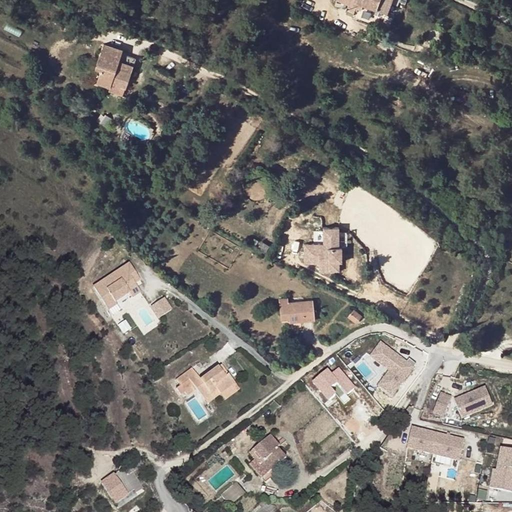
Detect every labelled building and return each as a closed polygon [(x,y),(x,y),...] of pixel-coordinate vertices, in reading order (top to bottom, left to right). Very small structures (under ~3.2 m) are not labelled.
[(341,0),(341,2),(355,7),(360,9),(362,4),(378,10),(381,0),(341,0)] [(392,0),(381,0),(378,10),(388,14),(392,0)] [(110,39),(104,50),(122,59),(126,52),(128,48),(110,39)] [(122,59),(104,50),(98,62),(103,65),(97,77),(109,83),(112,80),(125,87),(140,59),(126,52),(122,59)] [(339,229),(324,229),(324,245),(305,245),(305,265),(320,264),(320,272),(340,272),(340,263),(343,262),(343,248),(348,248),(348,233),(340,233),(339,229)] [(270,245),(262,241),(259,247),(266,251),(270,245)] [(95,287),(110,310),(118,305),(116,302),(129,293),(132,298),(140,292),(134,284),(129,276),(135,272),(129,263),(95,287)] [(140,279),(135,272),(129,276),(134,284),(140,279)] [(159,318),(172,310),(164,297),(151,306),(159,318)] [(288,298),(279,299),(280,319),(289,318),(289,323),(314,322),(313,301),(288,302),(288,298)] [(361,315),(354,309),(348,316),(356,322),(361,315)] [(381,340),(369,356),(388,370),(377,385),(392,397),(415,367),(381,340)] [(221,364),(218,367),(225,376),(228,374),(221,364)] [(194,384),(205,399),(217,390),(220,394),(235,383),(228,374),(225,376),(218,367),(201,379),(192,368),(177,379),(185,390),(194,384)] [(332,374),(327,369),(314,381),(330,398),(348,382),(337,370),(332,374)] [(155,372),(147,377),(152,384),(159,379),(155,372)] [(239,389),(235,383),(220,394),(225,400),(239,389)] [(487,388),(456,401),(463,419),(494,406),(487,388)] [(207,403),(220,394),(217,390),(205,399),(207,403)] [(151,394),(155,411),(160,410),(156,393),(151,394)] [(453,398),(442,394),(435,413),(445,417),(453,398)] [(473,440),(423,430),(419,451),(468,462),(473,440)] [(287,458),(278,448),(275,445),(278,443),(271,435),(250,453),(255,459),(267,474),(276,467),(287,458)] [(511,449),(501,447),(497,469),(492,468),(489,487),(511,492),(511,449)] [(122,468),(121,469),(134,490),(136,493),(143,488),(132,473),(143,465),(137,457),(122,467),(122,468)] [(279,471),(276,467),(267,474),(255,459),(250,464),(265,483),(279,471)] [(114,504),(134,490),(121,469),(101,483),(114,504)] [(231,503),(245,492),(237,483),(224,494),(231,503)] [(267,511),(275,506),(268,503),(262,508),(265,511),(267,511)]
